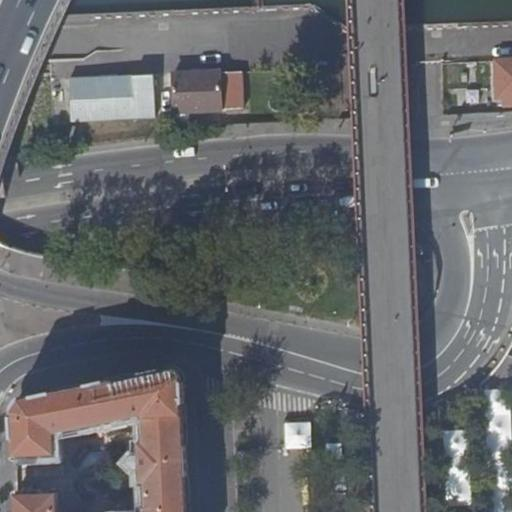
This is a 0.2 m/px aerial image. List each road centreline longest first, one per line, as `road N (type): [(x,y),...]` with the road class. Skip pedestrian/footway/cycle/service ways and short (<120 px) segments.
road 1 (tertiary): [(463,149),(339,153),(13,190)]
road 2 (tertiary): [(11,232),(286,200),(440,193)]
road 3 (tertiary): [(278,350),(400,382),(440,357),(464,321),(472,271)]
road 4 (tertiary): [(0,373),(26,358),(124,337),(201,330)]
road 5 (tertiary): [(201,330),(0,280)]
road 6 (residential): [(218,334),(221,511)]
road 7 (residential): [(282,511),(278,350)]
